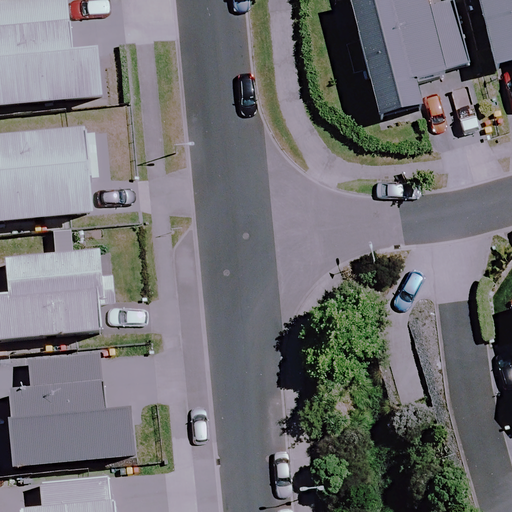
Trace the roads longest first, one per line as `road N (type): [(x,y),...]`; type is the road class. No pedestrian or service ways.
road 1 (residential): [(506,511),(469,376),(452,207)]
road 2 (tertiary): [(258,511),(234,235)]
road 3 (tertiary): [(234,235),(210,0)]
road 4 (residential): [(452,207),(234,235)]
